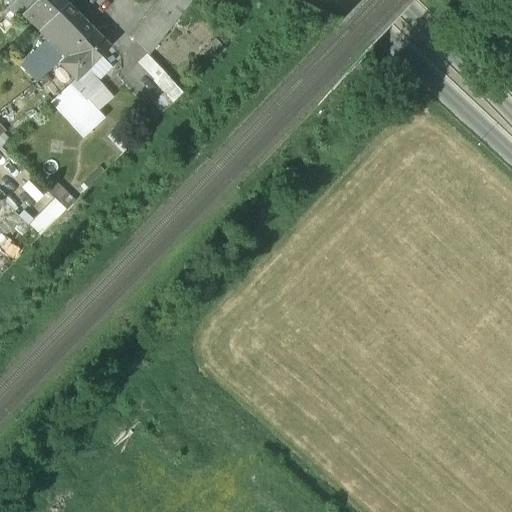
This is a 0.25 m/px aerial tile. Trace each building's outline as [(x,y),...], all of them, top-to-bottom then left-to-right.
[(65,3),(61,0),(35,0),(28,7),(21,15),(38,30),(65,3)] [(158,0),(154,6),(174,22),(191,0),(158,0)] [(92,30),(65,3),(38,30),(47,40),(65,56),(92,30)] [(171,27),(150,11),(130,37),(148,55),(171,27)] [(109,47),(92,30),(65,56),(57,63),(74,80),(75,81),(86,70),(109,47)] [(65,56),(47,40),(41,46),(37,43),(27,53),(46,74),(57,63),(65,56)] [(162,72),(146,55),(137,63),(154,80),(162,72)] [(86,70),(75,81),(74,80),(51,101),(83,136),(102,119),(85,101),(102,86),(86,70)] [(173,84),(162,72),(154,80),(165,93),(173,84)]
